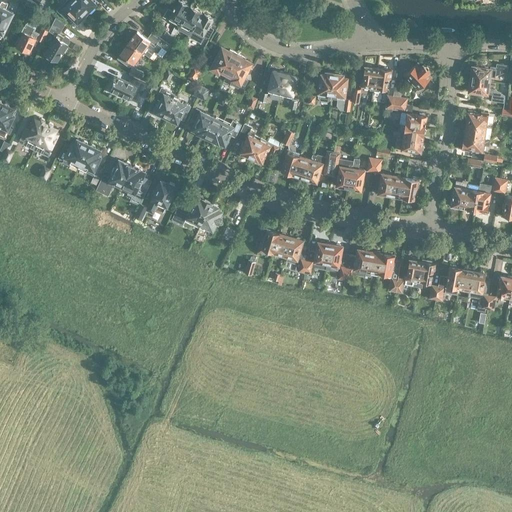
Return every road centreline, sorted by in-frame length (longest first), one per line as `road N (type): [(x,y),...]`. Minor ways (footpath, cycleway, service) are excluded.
road 1 (residential): [(430,229),(348,216),(245,184),(64,98)]
road 2 (residential): [(430,229),(458,45)]
road 3 (residential): [(370,44),(282,47),(243,23),(227,0)]
road 4 (unclassified): [(64,98),(108,26),(139,0)]
